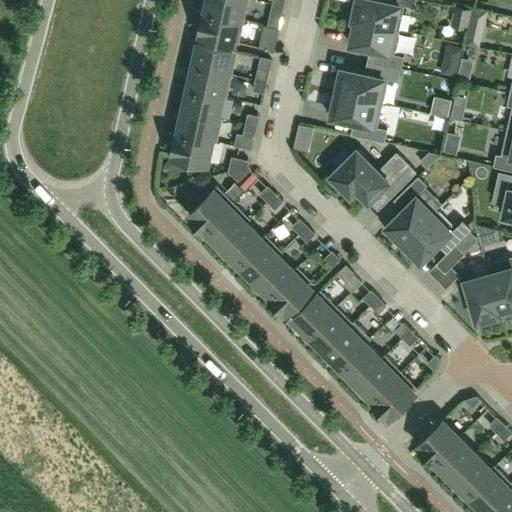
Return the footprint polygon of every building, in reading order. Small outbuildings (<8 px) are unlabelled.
[(244,20),(248,0),(207,0),(205,11),(244,20)] [(400,29),(406,0),(387,0),(387,1),(383,0),(353,0),(350,15),(353,16),(352,18),(400,29)] [(281,15),(284,5),(273,3),(271,13),(281,15)] [(239,43),(244,20),(205,11),(200,34),(239,43)] [(394,53),(400,29),(352,18),(347,39),(350,40),(350,43),(376,49),(373,61),(401,68),(404,55),(394,53)] [(274,50),(276,40),(266,37),(263,48),(274,50)] [(198,42),(193,65),(232,74),(238,51),(233,50),(198,42)] [(269,69),(272,59),(261,56),(259,67),(269,69)] [(398,80),(401,68),(373,61),(371,74),(341,67),(340,70),(337,70),(333,91),(336,91),(383,102),(389,78),(398,80)] [(227,96),(232,74),(193,65),(188,87),(227,96)] [(264,92),(267,81),(256,79),(254,90),(264,92)] [(227,97),(227,96),(188,87),(183,109),(222,118),(222,117),(218,116),(222,96),(227,97)] [(378,126),(383,102),(336,91),(333,91),(328,112),(331,112),(330,116),(360,122),(357,135),(385,141),(388,128),(378,126)] [(217,140),(222,118),(183,109),(178,132),(217,140)] [(257,126),(259,116),(249,113),(246,124),(257,126)] [(254,136),(257,126),(246,124),(244,134),(254,136)] [(511,130),(507,130),(502,153),(496,152),(494,165),(511,169),(511,130)] [(212,140),(217,141),(217,140),(178,132),(173,155),(207,162),(212,140)] [(344,188),(351,195),(357,189),(369,201),(384,185),(393,194),(417,171),(397,151),(378,169),(357,148),(349,156),(344,151),(333,161),(338,166),(330,174),(344,188)] [(248,165),(249,160),(238,158),(236,168),(248,165)] [(251,168),(248,165),(236,168),(236,169),(243,175),(251,168)] [(511,172),(505,171),(497,211),(499,212),(498,216),(511,219),(511,172)] [(403,243),(438,208),(437,208),(434,211),(417,194),(427,184),(418,174),(398,194),(407,204),(386,225),(388,228),(386,230),(401,245),(403,243)] [(205,230),(234,201),(217,185),(214,188),(189,213),(205,230)] [(267,200),(275,193),(268,185),(260,193),(267,200)] [(283,200),(275,193),(267,200),(275,208),(283,200)] [(221,246),(250,218),(234,201),(205,230),(221,246)] [(436,263),(456,243),(471,228),(462,219),(455,226),(438,208),(403,243),(401,245),(416,260),(418,258),(421,260),(442,239),(451,248),(436,263)] [(237,262),(266,234),(263,237),(248,222),(251,218),(250,218),(221,246),(237,262)] [(300,233),(307,225),(300,218),(292,225),(300,233)] [(315,233),(307,225),(300,233),(307,240),(315,233)] [(254,278),(282,250),(266,234),(237,262),(254,278)] [(465,252),(456,243),(436,263),(445,272),(465,252)] [(332,250),(325,258),(332,265),(340,258),(332,250)] [(254,278),(270,294),(295,269),(279,253),(254,278)] [(511,255),(486,263),(501,314),(511,310),(511,255)] [(501,314),(486,263),(485,263),(488,272),(465,279),(471,300),(477,321),(480,320),(481,323),(499,318),(498,315),(501,314)] [(346,264),(339,272),(346,280),(354,272),(346,264)] [(315,283),(298,266),(270,295),(286,311),(312,286),(315,283)] [(309,334),(337,306),(321,289),(317,292),(292,317),(309,334)] [(371,304),(379,297),(371,289),(364,297),(371,304)] [(386,304),(379,297),(371,304),(378,312),(386,304)] [(325,350),(353,322),(337,306),(309,334),(325,350)] [(341,366),(366,341),(351,326),(354,323),(353,322),(325,350),(341,366)] [(403,337),(411,329),(403,322),(396,329),(403,337)] [(418,337),(411,329),(403,337),(410,344),(418,337)] [(341,366),(357,382),(382,357),(366,341),(341,366)] [(373,399),(402,370),(386,354),(357,383),(373,399)] [(436,354),(428,362),(435,370),(439,358),(436,354)] [(418,387),(402,370),(373,399),(390,416),(415,391),(418,387)] [(480,399),(476,395),(465,399),(472,407),(480,399)] [(497,431),(504,424),(497,416),(490,424),(497,431)] [(435,461),(460,436),(443,419),(418,444),(435,461)] [(511,431),(504,424),(497,431),(504,439),(511,431)] [(435,461),(451,477),(476,452),(460,436),(435,461)] [(451,477),(467,493),(492,468),(476,452),(451,477)] [(483,509),(511,481),(496,465),(467,493),(483,509)] [(485,511),(511,511),(511,488),(509,485),(511,481),(483,509),(485,511)]
